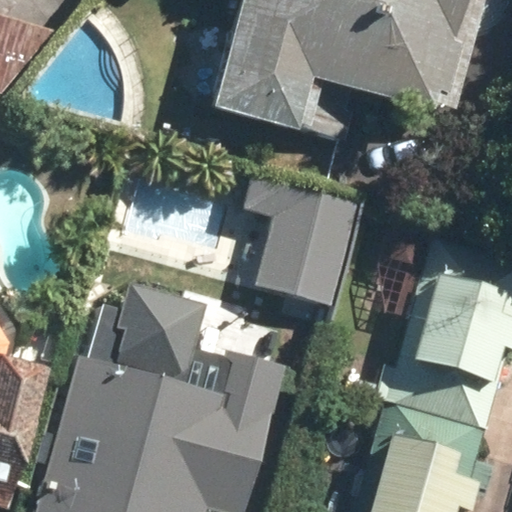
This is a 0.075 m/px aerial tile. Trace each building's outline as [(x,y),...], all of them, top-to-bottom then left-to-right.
[(318,80),(447,113),(477,0),(247,0),(219,109),(304,131),(318,80)] [(257,292),(337,310),(360,207),(252,183),(246,206),(275,213),(257,292)] [(511,331),(511,259),(434,238),(389,401),(485,428),(511,331)] [(127,311),(101,304),(41,511),(251,511),(295,359),(234,342),(230,356),(195,345),(205,309),(134,289),(127,311)] [(0,481),(25,488),(54,370),(3,357),(6,346),(0,344),(0,481)] [(378,410),(353,511),(465,511),(484,435),(378,410)]
